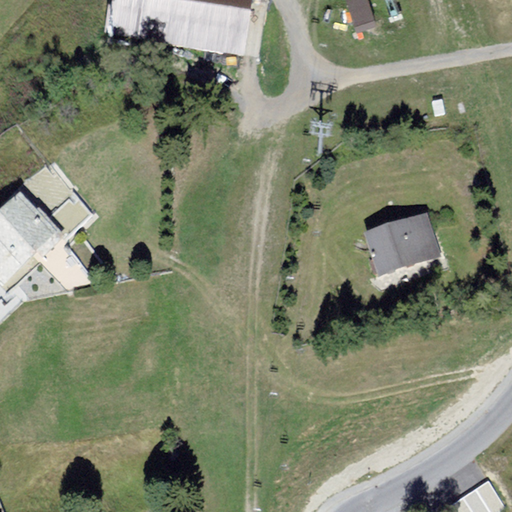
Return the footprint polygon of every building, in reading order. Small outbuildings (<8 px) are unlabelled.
[(269,0),(116,0),(111,48),(263,64),(269,0)] [(373,0),(353,8),(365,38),(393,27),(382,0),(373,0)] [(63,230),(93,216),(82,193),(53,207),(63,230)] [(35,198),(0,228),(0,277),(12,292),(72,240),(35,198)] [(433,219),(370,238),(385,286),(448,266),(433,219)] [(452,502),(458,511),(492,511),(508,501),(491,476),(452,502)]
